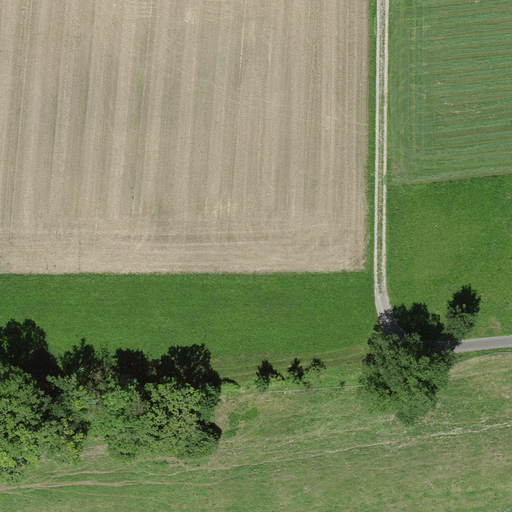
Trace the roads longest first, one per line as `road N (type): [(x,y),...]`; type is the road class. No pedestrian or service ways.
road 1 (track): [(511,340),(385,347),(149,380),(0,367)]
road 2 (track): [(384,0),(385,347)]
